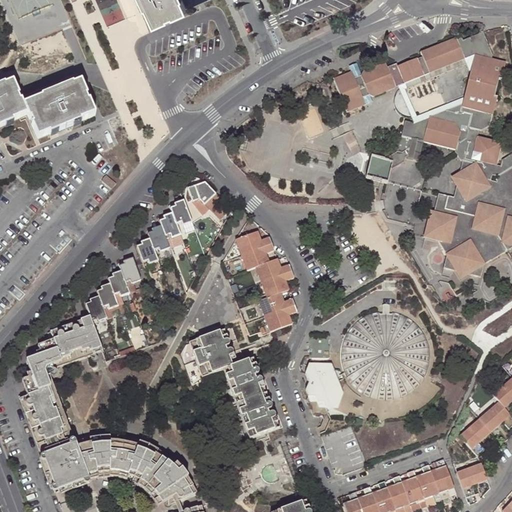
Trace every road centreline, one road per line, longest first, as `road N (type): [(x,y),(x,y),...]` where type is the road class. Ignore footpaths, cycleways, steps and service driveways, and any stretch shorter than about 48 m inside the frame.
road 1 (tertiary): [(0,346),(186,139)]
road 2 (residential): [(312,302),(282,373),(334,511)]
road 3 (unknown): [(95,242),(122,259),(3,380)]
road 4 (tertiary): [(276,69),(410,1)]
